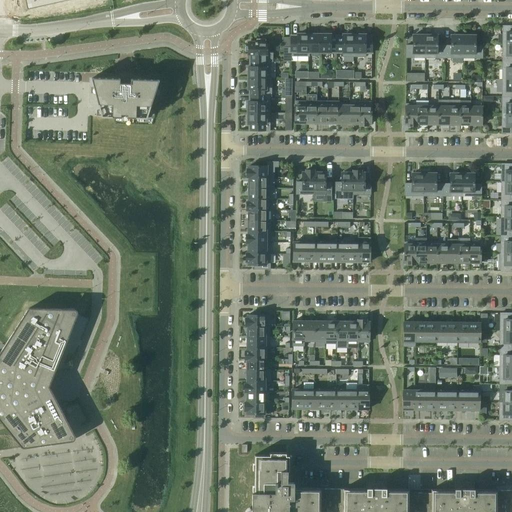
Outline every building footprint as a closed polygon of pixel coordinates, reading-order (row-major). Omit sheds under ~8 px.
[(34,0),(25,0),(27,9),(36,7),(34,0)] [(511,26),(502,26),(502,36),(502,44),(511,44),(511,26)] [(413,35),(413,36),(413,45),(406,45),(405,58),(425,58),(425,33),(418,33),(418,35),(413,35)] [(437,46),(437,35),(431,35),(431,34),(425,33),(425,58),(444,58),(444,46),(437,46)] [(297,36),(290,36),(290,48),(290,56),(308,56),(308,34),(297,34),(297,36)] [(319,34),(308,34),(308,56),(309,56),(309,53),(319,53),(319,34)] [(330,34),(319,34),(319,53),(336,53),(336,36),(330,36),(330,34)] [(343,36),(336,36),(336,53),(342,53),(342,57),(354,57),(354,35),(343,34),(343,36)] [(451,35),(451,46),(444,46),(444,58),(463,58),(463,34),(456,34),(456,36),(451,35)] [(470,36),(470,34),(463,34),(463,58),(482,58),(482,46),(475,46),(475,36),(470,36)] [(365,35),(354,35),(354,57),(365,57),(365,53),(371,53),(372,37),(365,36),(365,35)] [(256,42),(248,42),(248,55),(250,55),(250,61),(272,61),(272,54),(269,54),(269,44),(265,44),(266,39),(256,39),(256,42)] [(511,44),(502,44),(502,62),(511,61),(511,44)] [(249,67),(248,67),(248,78),(271,78),(270,78),(270,62),(272,62),(272,61),(250,61),(249,67)] [(511,61),(502,62),(502,80),(511,79),(511,61)] [(120,79),(92,78),(101,117),(115,117),(120,117),(121,117),(121,114),(127,115),(127,117),(128,117),(133,118),(144,118),(145,111),(148,111),(149,111),(158,81),(141,80),(130,79),(131,77),(120,76),(120,79)] [(271,78),(248,78),(248,89),(249,89),(249,96),(271,96),(271,78)] [(511,79),(502,80),(502,97),(511,97),(511,79)] [(249,102),(247,102),(247,113),(269,113),(270,96),(271,96),(249,96),(249,102)] [(511,97),(502,97),(502,115),(511,115),(511,97)] [(305,123),(306,101),(295,101),(294,123),(305,123)] [(306,101),(305,123),(316,123),(316,101),(316,103),(306,103),(306,101)] [(316,101),(316,123),(327,123),(327,101),(316,101)] [(327,101),(327,123),(338,124),(338,101),(327,101)] [(338,101),(338,124),(349,124),(349,103),(339,103),(339,101),(338,101)] [(427,101),(416,101),(416,104),(416,126),(416,124),(427,124),(427,106),(427,101)] [(349,124),(359,124),(359,126),(360,102),(359,102),(359,103),(349,103),(349,124)] [(360,102),(359,126),(368,126),(368,124),(371,124),(371,102),(360,102)] [(408,124),(408,126),(416,126),(416,104),(405,104),(405,124),(408,124)] [(427,106),(427,124),(438,124),(438,106),(427,106)] [(449,107),(438,106),(438,124),(448,125),(449,107)] [(459,107),(449,107),(448,125),(459,125),(459,107)] [(470,107),(459,107),(459,125),(470,125),(470,107)] [(481,125),(481,107),(470,107),(470,125),(481,125)] [(269,113),(247,113),(247,124),(249,124),(249,131),(269,131),(269,113)] [(511,115),(502,115),(501,133),(511,133),(511,115)] [(247,169),(246,177),(274,177),(274,167),(278,167),(278,162),(267,162),(267,166),(249,166),(249,169),(247,169)] [(511,164),(501,164),(501,182),(511,182),(511,164)] [(296,194),(313,194),(314,170),(305,170),(305,172),(302,172),(302,182),(296,182),(296,194)] [(314,170),(313,194),(331,195),(331,182),(325,182),(325,172),(314,172),(314,170)] [(335,195),(353,195),(353,171),(352,171),(352,173),(342,173),(341,182),(335,182),(335,195)] [(353,171),(353,195),(370,195),(370,183),(364,183),(364,173),(361,173),(361,171),(353,171)] [(404,184),(404,196),(423,196),(424,172),(417,172),(417,173),(412,173),(412,184),(404,184)] [(424,172),(423,196),(442,196),(443,184),(435,184),(436,173),(430,173),(430,172),(424,172)] [(462,196),(462,192),(462,172),(455,172),(455,174),(450,174),(450,184),(443,184),(442,196),(462,196)] [(468,172),(462,172),(462,192),(462,196),(473,196),(481,196),(481,184),(474,184),(474,174),(468,174),(468,172)] [(246,177),(248,177),(248,188),(274,188),(274,177),(246,177)] [(511,182),(501,182),(501,200),(511,199),(511,182)] [(274,188),(248,188),(248,199),(273,199),(274,188)] [(248,202),(246,202),(246,210),(268,210),(268,199),(273,199),(248,199),(248,202)] [(511,199),(501,200),(501,218),(511,217),(511,199)] [(268,210),(246,210),(246,211),(248,211),(248,221),(268,221),(268,210)] [(511,217),(501,218),(501,235),(511,235),(511,217)] [(268,221),(248,221),(248,232),(270,232),(270,221),(268,221)] [(248,235),(246,235),(246,243),(270,243),(270,232),(248,232),(248,235)] [(511,235),(501,235),(500,253),(511,253),(511,235)] [(337,243),(337,262),(341,262),(354,263),(354,262),(358,262),(358,238),(358,243),(337,243)] [(358,262),(370,262),(370,238),(358,238),(358,262)] [(469,239),(458,239),(458,240),(458,243),(458,263),(469,263),(469,243),(469,239)] [(447,240),(448,242),(447,242),(447,263),(458,263),(458,243),(458,240),(447,240)] [(315,242),(293,242),(293,261),(298,261),(298,262),(311,262),(311,261),(315,262),(315,242)] [(315,262),(320,262),(332,262),(337,262),(337,243),(315,242),(315,262)] [(407,262),(407,264),(415,264),(415,242),(404,242),(404,262),(407,262)] [(415,244),(415,242),(415,264),(415,262),(426,263),(426,242),(425,242),(425,245),(415,244)] [(436,263),(437,242),(426,242),(426,263),(436,263)] [(437,242),(436,263),(447,263),(447,242),(437,242)] [(270,243),(246,243),(248,243),(248,253),(246,253),(270,254),(270,243)] [(480,263),(480,243),(469,243),(469,263),(480,263)] [(270,254),(246,253),(246,262),(248,262),(248,265),(254,265),(254,269),(270,269),(270,254)] [(511,253),(500,253),(500,271),(511,271),(511,253)] [(0,420),(21,446),(22,447),(24,448),(72,441),(74,440),(75,438),(75,435),(49,386),(77,315),(77,312),(76,310),(73,309),(30,308),(28,308),(27,310),(0,352),(0,420)] [(245,318),(245,326),(269,326),(269,315),(260,315),(260,311),(254,311),(254,315),(247,315),(247,318),(245,318)] [(511,313),(500,313),(500,331),(511,331),(511,313)] [(357,322),(347,322),(347,342),(347,348),(358,348),(358,342),(358,320),(357,320),(357,322)] [(358,342),(369,342),(369,322),(366,322),(366,320),(358,320),(358,342)] [(293,321),(292,342),(292,346),(303,346),(303,342),(304,321),(293,321)] [(303,342),(314,342),(314,322),(304,321),(303,342)] [(314,342),(325,342),(325,344),(325,322),(314,322),(314,342)] [(336,344),(336,322),(325,322),(325,344),(336,344)] [(347,322),(336,322),(336,344),(336,348),(347,348),(347,342),(347,322)] [(403,322),(403,346),(414,346),(414,322),(403,322)] [(419,322),(414,322),(414,346),(415,346),(415,341),(436,342),(436,323),(432,323),(432,322),(419,322)] [(436,323),(436,342),(457,342),(457,323),(453,323),(453,322),(440,322),(440,323),(436,323)] [(457,342),(480,342),(480,323),(475,323),(475,322),(462,322),(462,323),(457,323),(457,342)] [(245,326),(247,327),(247,337),(269,337),(269,326),(245,326)] [(511,331),(500,331),(500,349),(511,349),(511,331)] [(269,337),(247,337),(247,348),(269,348),(269,337)] [(247,359),(267,359),(267,348),(247,348),(247,351),(245,351),(245,359),(247,359)] [(511,349),(500,349),(499,367),(511,366),(511,349)] [(267,370),(267,359),(247,359),(247,370),(270,370),(267,370)] [(511,366),(499,367),(499,385),(511,384),(511,366)] [(456,369),(439,369),(439,375),(445,375),(445,377),(450,377),(450,375),(456,375),(456,369)] [(270,370),(247,370),(247,381),(270,381),(270,370)] [(247,384),(245,384),(244,392),(269,392),(267,392),(267,381),(270,381),(247,381),(247,384)] [(511,384),(499,385),(499,402),(511,402),(511,384)] [(357,390),(336,390),(335,409),(340,409),(340,410),(352,410),(352,409),(357,409),(357,385),(357,390)] [(357,385),(357,409),(368,409),(368,385),(357,385)] [(473,386),(473,391),(457,391),(457,410),(461,410),(461,411),(474,411),(474,410),(479,410),(479,409),(479,403),(479,386),(473,386)] [(292,389),(292,408),(297,408),(297,409),(309,409),(314,409),(314,390),(292,389)] [(314,409),(318,409),(331,409),(335,409),(336,390),(314,390),(314,409)] [(402,390),(402,409),(413,410),(414,391),(402,390)] [(435,391),(414,391),(413,410),(418,410),(431,410),(435,410),(435,391)] [(457,391),(435,391),(435,410),(439,410),(452,411),(452,410),(457,410),(457,391)] [(269,392),(244,392),(246,392),(246,402),(244,402),(244,403),(270,403),(270,402),(268,402),(269,392)] [(511,402),(499,402),(499,420),(511,420),(511,419),(511,402)] [(270,403),(244,403),(244,411),(246,411),(246,414),(254,414),(254,418),(264,418),(264,414),(270,414),(270,403)] [(244,511),(511,511),(511,489),(497,490),(496,490),(474,490),(454,489),(431,489),(366,489),(343,488),(294,488),(289,488),(289,470),(289,461),(289,455),(269,455),(254,455),(254,492),(252,492),(252,507),(249,508),(246,510),(244,511)]
